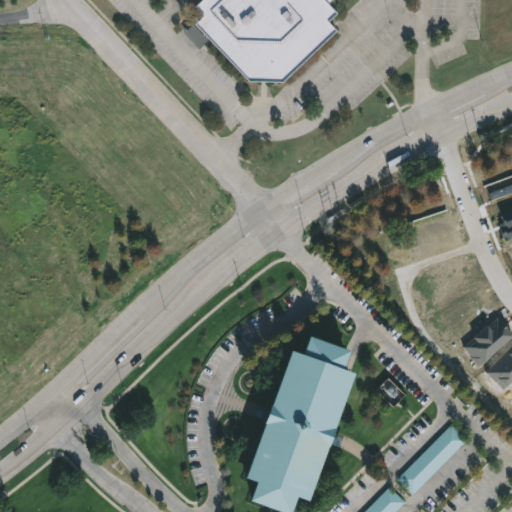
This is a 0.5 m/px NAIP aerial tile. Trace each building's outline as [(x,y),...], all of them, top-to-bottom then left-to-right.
[(333,0),(330,3),(338,11),(328,20),(336,29),(283,81),(248,80),(209,38),(199,48),(184,32),(203,14),(194,5),(199,0),(333,0)] [(348,346),(341,366),(353,370),(332,429),(340,432),(336,442),(327,439),(306,498),(294,494),(287,511),(284,511),(246,499),(253,479),(243,475),(288,346),(300,350),(307,331),(348,346)] [(406,395),(389,381),(379,393),(396,407),(406,395)] [(467,440),(412,496),(396,480),(452,424),(467,440)] [(406,502),(395,511),(364,511),(390,486),(406,502)]
